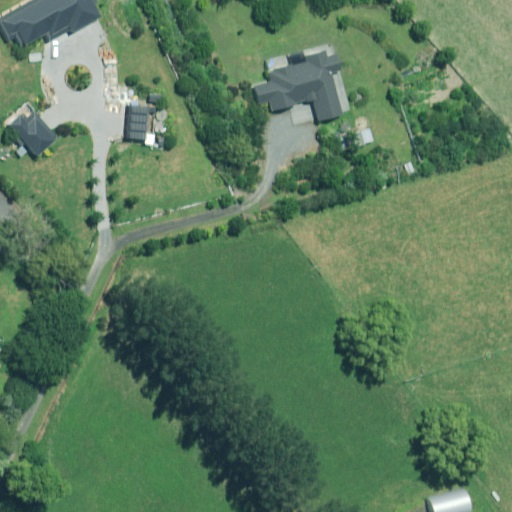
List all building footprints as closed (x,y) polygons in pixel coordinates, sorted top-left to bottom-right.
[(99,20),(89,0),(43,0),(37,3),(35,1),(0,18),(0,26),(7,41),(15,37),(20,48),(44,35),(48,44),(64,36),(65,38),(99,20)] [(326,58),(325,52),(305,57),(307,63),(268,73),(271,83),(252,87),(257,106),(268,103),(270,112),(312,101),(317,122),(341,115),(331,74),(340,71),(336,56),(326,58)] [(147,108),(128,107),(126,139),(144,141),(147,108)] [(54,142),(34,119),(26,126),(20,119),(9,128),(36,158),(54,142)] [(366,145),(362,132),(337,140),(341,152),(366,145)] [(468,511),(463,490),(427,500),(430,511),(468,511)]
